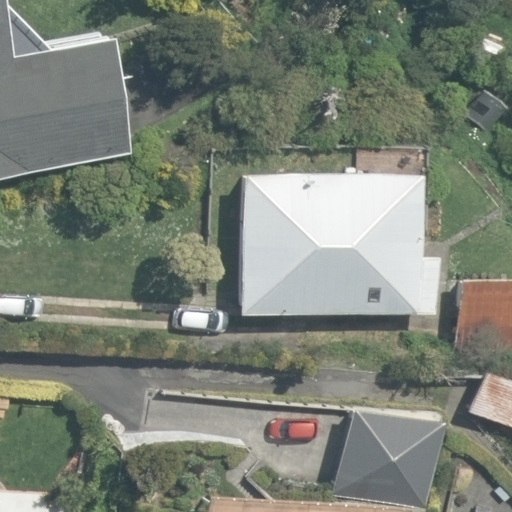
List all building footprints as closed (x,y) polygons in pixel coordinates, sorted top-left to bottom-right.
[(0,152),(110,130),(85,13),(0,31),(0,152)] [(234,169),(234,311),(425,310),(425,252),(408,252),(408,168),(234,169)] [(511,274),(449,275),(449,350),(511,349),(511,274)] [(461,407),(511,424),(511,378),(475,366),(461,407)] [(357,455),(426,466),(433,420),(364,410),(357,455)] [(360,499),(394,502),(397,465),(363,462),(360,499)]
